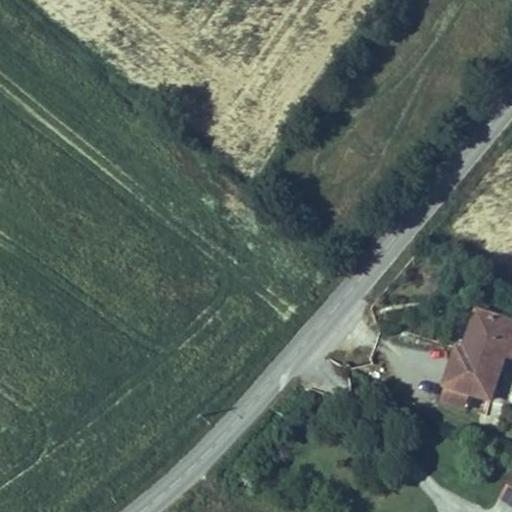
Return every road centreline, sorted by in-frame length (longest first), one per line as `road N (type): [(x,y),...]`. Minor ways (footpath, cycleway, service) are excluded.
road 1 (secondary): [(131,511),(166,486),(338,304),(511,96)]
road 2 (unknown): [(297,348),(457,511)]
